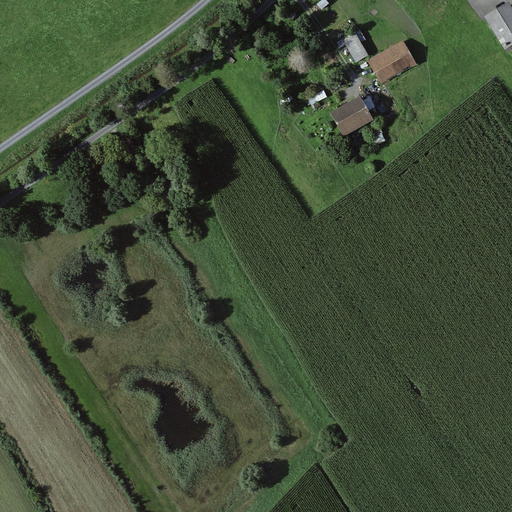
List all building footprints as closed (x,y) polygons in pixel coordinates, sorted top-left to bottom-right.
[(511,44),(511,11),(510,13),(505,6),(483,20),(503,50),(511,44)] [(342,39),(356,64),(367,58),(353,33),(342,39)] [(401,44),(367,61),(378,83),(413,65),(401,44)] [(358,97),(330,112),(342,135),(371,120),(358,97)] [(138,152),(131,143),(120,150),(127,160),(138,152)]
